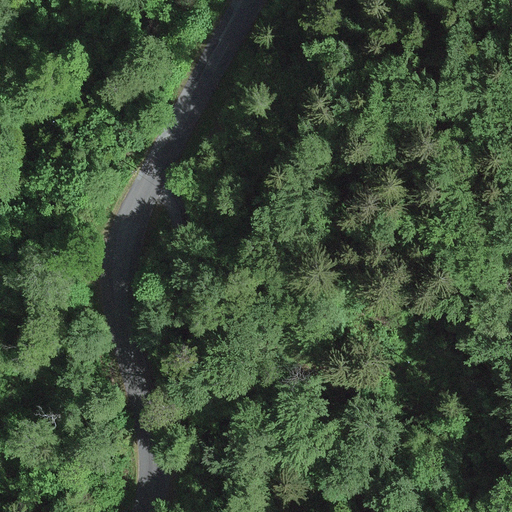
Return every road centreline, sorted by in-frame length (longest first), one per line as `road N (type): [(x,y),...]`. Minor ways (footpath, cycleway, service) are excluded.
road 1 (unclassified): [(400,511),(337,369),(300,347),(226,336),(210,319),(156,172)]
road 2 (tertiary): [(156,172),(132,225),(122,278),(152,447),(144,511)]
road 3 (tertiary): [(156,172),(248,0)]
